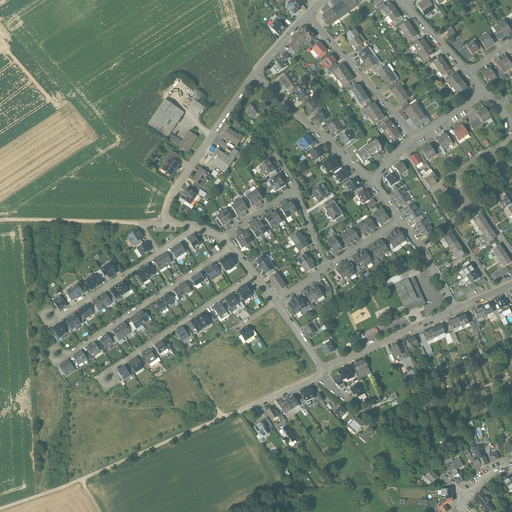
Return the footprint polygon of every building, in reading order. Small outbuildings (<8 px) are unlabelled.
[(292,0),(287,3),(294,14),(297,12),(298,11),(297,9),(303,6),(305,4),(302,0),(292,0)] [(344,0),(342,2),(348,11),(355,7),(358,5),(357,4),(354,0),(344,0)] [(428,0),(425,0),(418,5),(424,15),(434,9),(431,3),(428,0)] [(379,8),(384,4),(382,1),(374,6),(376,10),(379,8)] [(342,2),(332,9),(338,18),(339,19),(344,15),(343,14),(347,11),(348,12),(348,11),(342,2)] [(431,3),(434,9),(437,12),(439,11),(433,2),(431,3)] [(386,8),(383,10),(388,16),(395,11),(391,5),(386,8)] [(306,9),(303,6),(297,9),(298,11),(297,12),(300,15),(306,9)] [(338,18),(332,9),(324,14),(326,16),(323,18),(329,26),(333,23),(333,22),(338,18)] [(395,11),(388,16),(393,22),(396,20),(400,17),(395,11)] [(273,23),(269,27),(279,35),(285,28),(280,24),(276,20),(273,23)] [(399,27),(406,23),(404,20),(398,23),(395,26),(397,29),(399,27)] [(406,23),(399,27),(404,34),(412,28),(407,22),(406,23)] [(504,23),(499,26),(506,36),(511,33),(506,25),(504,23)] [(506,36),(499,26),(494,29),(496,32),(501,39),(506,36)] [(404,34),(403,35),(404,35),(409,41),(408,41),(408,42),(413,38),(417,36),(417,35),(412,28),(404,34)] [(350,32),(345,35),(346,36),(350,42),(357,37),(359,36),(354,29),(350,32)] [(488,36),(490,39),(491,39),(495,36),(493,34),(490,29),(485,32),(488,36)] [(307,30),(304,30),(303,30),(297,36),(297,37),(302,42),(306,39),(309,42),(315,37),(308,30),(307,30)] [(488,36),(485,38),(484,37),(480,40),(486,49),(494,44),(491,39),(490,39),(488,36)] [(293,51),(302,42),(297,37),(288,46),(293,51)] [(357,37),(350,42),(355,49),(362,44),(357,37)] [(419,42),(413,46),(418,53),(428,46),(423,39),(419,42)] [(320,43),(313,49),(319,56),(325,51),(326,50),(320,43)] [(476,45),(474,43),(467,47),(473,55),(479,50),(476,45)] [(428,46),(418,53),(423,61),(428,58),(433,54),(428,46)] [(366,50),(359,55),(364,62),(371,57),(366,50)] [(280,56),(282,58),(284,62),(290,58),(290,57),(290,58),(286,52),(280,56)] [(337,62),(331,55),(328,57),(327,57),(325,58),(325,59),(323,61),(328,68),(336,63),(337,62)] [(372,57),(371,57),(364,62),(369,69),(371,68),(377,64),(376,64),(372,57)] [(445,64),(440,57),(436,60),(433,62),(433,63),(438,69),(445,64)] [(507,58),(506,57),(501,61),(508,70),(511,67),(511,65),(511,64),(507,58)] [(284,62),(282,58),(275,63),(276,64),(273,67),(277,73),(287,66),(284,62)] [(508,70),(501,61),(496,64),(497,66),(503,74),(508,70)] [(373,71),(380,66),(381,65),(379,62),(376,64),(377,64),(371,68),(373,71)] [(329,72),(335,67),(337,65),(336,63),(328,68),(327,69),(329,72)] [(382,69),(378,72),(382,79),(390,73),(394,70),(390,64),(382,69)] [(445,64),(438,69),(442,76),(447,73),(450,71),(445,64)] [(348,73),(343,65),(337,69),(333,72),(339,80),(348,73)] [(378,72),(382,69),(380,66),(373,71),(375,74),(378,72)] [(333,72),(337,69),(335,67),(329,72),(327,73),(329,75),(333,72)] [(491,71),(497,79),(501,76),(495,68),(491,71)] [(491,71),(490,69),(482,75),(489,85),(497,79),(491,71)] [(285,75),(280,79),(283,84),(293,77),(290,72),(285,75)] [(348,73),(339,80),(343,86),(343,87),(349,83),(353,80),(348,73)] [(390,73),(382,79),(387,86),(395,80),(390,73)] [(445,79),(446,81),(455,75),(453,73),(449,76),(445,79)] [(455,75),(446,81),(448,84),(449,83),(452,87),(451,88),(452,88),(453,88),(462,81),(457,74),(455,75)] [(293,77),(283,84),(287,89),(292,85),(297,82),(293,77)] [(388,89),(393,86),(397,83),(395,80),(387,86),(388,89)] [(462,81),(453,88),(458,95),(462,92),(467,89),(462,81)] [(343,92),(351,86),(349,83),(343,87),(343,86),(341,88),(343,92)] [(299,88),(294,92),(297,96),(307,89),(303,84),(299,88)] [(355,87),(351,90),(356,97),(363,92),(358,85),(355,87)] [(395,88),(391,91),(396,98),(404,92),(399,85),(395,88)] [(307,89),(297,96),(300,101),(308,96),(310,94),(307,89)] [(363,92),(356,97),(361,105),(364,102),(369,99),(363,92)] [(404,92),(396,98),(400,104),(406,100),(409,98),(404,92)] [(317,107),(312,100),(308,103),(304,106),(309,113),(309,112),(317,107)] [(184,113),(165,101),(148,125),(167,138),(173,143),(176,138),(170,133),(184,113)] [(205,109),(194,101),(187,110),(199,118),(205,109)] [(258,108),(254,103),(247,108),(253,117),(268,107),(265,103),(258,108)] [(364,110),(367,114),(368,113),(371,117),(379,111),(374,103),(371,105),(364,110)] [(409,107),(405,111),(410,118),(420,111),(415,104),(409,107)] [(323,106),(318,109),(316,111),(318,114),(324,110),(325,109),(323,106)] [(485,108),(477,114),(479,118),(483,124),(491,118),(485,108)] [(318,114),(315,116),(321,123),(329,118),(324,110),(318,114)] [(420,111),(410,118),(415,125),(420,122),(424,119),(427,117),(422,110),(420,111)] [(371,117),(369,117),(375,125),(381,120),(384,118),(379,111),(371,117)] [(474,130),(483,124),(479,118),(470,124),(474,130)] [(328,126),(327,126),(333,134),(341,128),(336,120),(333,122),(328,126)] [(393,125),(390,121),(390,122),(385,125),(380,128),(389,141),(395,137),(399,135),(399,134),(394,128),(393,125)] [(462,125),(457,128),(463,137),(469,134),(465,128),(462,124),(462,125)] [(238,135),(228,128),(223,136),(237,146),(243,137),(239,134),(238,135)] [(463,137),(457,128),(452,131),(455,135),(458,141),(463,137)] [(346,133),(340,137),(345,145),(350,142),(354,139),(349,131),(346,133)] [(189,132),(182,142),(176,138),(173,143),(187,152),(197,138),(189,132)] [(446,134),(452,143),(455,141),(452,137),(449,132),(446,134)] [(446,134),(437,141),(441,146),(444,150),(448,148),(447,147),(451,144),(452,145),(453,144),(452,143),(446,134)] [(308,135),(297,142),(303,150),(310,146),(314,143),(312,140),(311,140),(310,139),(310,138),(308,135)] [(376,140),(356,154),(363,163),(371,158),(370,157),(382,148),(376,140)] [(429,145),(422,151),(425,156),(428,161),(436,156),(433,150),(429,145)] [(314,151),(310,154),(315,161),(326,154),(321,147),(314,151)] [(433,150),(436,156),(441,152),(438,148),(438,147),(433,150)] [(228,157),(217,149),(212,157),(208,162),(225,173),(233,161),(228,157)] [(228,157),(233,161),(239,153),(234,149),(228,157)] [(167,158),(168,159),(168,158),(174,162),(178,156),(171,152),(167,158)] [(416,155),(410,158),(416,166),(421,163),(418,159),(416,155)] [(418,159),(421,163),(423,166),(427,164),(422,156),(418,159)] [(174,162),(168,158),(168,159),(161,169),(168,173),(167,174),(167,175),(168,176),(170,176),(170,175),(171,175),(176,168),(179,165),(174,162)] [(333,158),(323,164),(323,165),(324,167),(326,167),(327,169),(326,170),(328,173),(332,170),(338,166),(338,165),(333,158)] [(264,164),(259,167),(261,171),(259,172),(260,173),(275,164),(273,161),(272,162),(272,163),(271,163),(269,161),(264,164)] [(402,163),(395,168),(397,171),(400,175),(407,171),(402,163)] [(275,164),(260,173),(262,175),(263,174),(266,177),(268,176),(276,171),(274,168),(274,167),(276,167),(277,166),(275,164)] [(213,177),(201,168),(192,181),(195,182),(200,186),(205,179),(210,182),(213,177)] [(345,169),(335,175),(340,183),(350,176),(345,169)] [(391,187),(397,183),(397,182),(392,174),(385,179),(391,187)] [(435,181),(430,174),(423,179),(430,188),(437,184),(435,181)] [(271,181),(269,182),(271,186),(269,187),(270,188),(285,179),(283,176),(282,177),(282,178),(280,178),(279,176),(271,181)] [(285,179),(270,188),(271,190),(273,189),(276,192),(281,189),(286,186),(284,183),(284,182),(286,182),(287,182),(285,179)] [(352,182),(347,185),(348,186),(352,193),(361,187),(356,179),(352,182)] [(347,185),(352,182),(350,180),(342,185),(345,188),(348,186),(347,185)] [(318,186),(312,191),(315,196),(326,189),(322,184),(318,186)] [(200,190),(199,190),(193,186),(190,189),(198,194),(200,190)] [(197,195),(187,188),(184,193),(193,200),(197,195)] [(326,189),(315,196),(319,202),(325,198),(329,195),(326,189)] [(250,192),(249,190),(244,193),(246,197),(249,202),(253,207),(255,205),(256,205),(256,207),(257,208),(260,206),(250,192)] [(258,193),(256,190),(253,192),(252,190),(250,192),(260,206),(262,204),(262,203),(260,203),(260,202),(263,200),(258,193)] [(358,196),(363,203),(371,198),(366,190),(364,192),(358,196)] [(396,194),(393,196),(397,201),(407,195),(403,190),(396,194)] [(511,205),(511,198),(507,191),(499,197),(502,201),(499,203),(502,207),(505,205),(507,208),(511,205)] [(193,200),(184,193),(180,198),(185,202),(190,205),(193,200)] [(329,195),(325,198),(328,201),(332,198),(334,197),(332,193),(329,195)] [(407,195),(397,201),(400,207),(403,205),(410,200),(407,195)] [(332,198),(328,201),(324,204),(326,207),(334,202),(332,198)] [(244,205),(241,200),(238,202),(237,200),(235,201),(245,216),(247,214),(247,213),(245,213),(245,212),(248,210),(244,205)] [(245,216),(235,201),(233,203),(234,204),(231,207),(233,209),(238,217),(240,215),(241,215),(241,217),(242,218),(245,216)] [(294,207),(290,202),(288,204),(287,203),(287,202),(286,201),(283,203),(293,217),(295,216),(294,214),(297,212),(294,207)] [(338,209),(334,202),(326,207),(324,208),(327,213),(325,214),(327,216),(338,209)] [(293,217),(283,203),(281,204),(281,206),(283,206),(282,207),(280,209),(284,214),(287,219),(290,217),(291,218),(293,217)] [(409,208),(404,211),(408,217),(417,210),(414,205),(409,208)] [(381,209),(380,208),(378,210),(378,211),(374,214),(379,222),(381,224),(389,219),(381,209)] [(338,209),(327,216),(328,219),(330,218),(333,222),(335,221),(343,216),(338,209)] [(228,212),(226,210),(223,212),(222,210),(220,211),(230,226),(232,224),(232,223),(230,223),(230,221),(233,220),(228,212)] [(417,210),(408,217),(411,222),(414,220),(421,215),(417,210)] [(230,226),(220,211),(218,212),(219,214),(216,217),(218,219),(223,227),(225,225),(226,225),(226,227),(227,228),(230,226)] [(279,217),(275,212),(273,214),(272,213),(272,212),(271,211),(268,213),(278,227),(280,226),(279,224),(282,222),(279,217)] [(278,227),(268,213),(266,214),(266,216),(268,216),(267,217),(265,219),(269,224),(272,229),(275,227),(276,228),(278,227)] [(481,215),(470,222),(472,224),(475,223),(478,228),(486,222),(481,215)] [(345,219),(343,216),(335,221),(337,224),(345,219)] [(369,218),(363,221),(370,232),(376,228),(373,224),(369,218)] [(417,225),(415,226),(419,231),(429,225),(425,220),(424,220),(417,225)] [(264,227),(260,222),(258,224),(257,223),(257,222),(256,221),(253,222),(263,237),(265,236),(263,234),(267,232),(264,227)] [(370,232),(363,221),(357,225),(360,230),(364,236),(370,232)] [(263,237),(253,222),(251,224),(251,225),(253,226),(252,227),(250,229),(254,234),(257,239),(260,236),(261,238),(263,237)] [(491,230),(486,222),(478,228),(475,229),(477,233),(478,232),(479,233),(481,232),(483,235),(491,230)] [(429,225),(419,231),(422,237),(424,236),(431,231),(432,230),(429,225)] [(355,233),(352,229),(346,232),(353,243),(359,239),(355,233)] [(402,236),(398,230),(393,234),(399,245),(405,241),(402,236)] [(483,235),(478,239),(481,244),(482,245),(486,243),(486,242),(487,241),(488,243),(493,240),(496,238),(491,230),(483,235)] [(128,237),(133,245),(140,240),(143,238),(138,231),(128,237)] [(245,232),(243,234),(241,233),(242,232),(241,231),(238,232),(248,247),(250,246),(248,244),(252,242),(249,237),(245,232)] [(248,247),(238,232),(236,234),(236,235),(238,236),(237,237),(235,239),(239,245),(242,249),(245,246),(246,248),(248,247)] [(353,243),(346,232),(340,236),(344,241),(347,247),(353,243)] [(302,238),(299,233),(298,234),(293,237),(292,238),(294,240),(293,241),(295,245),(305,239),(303,237),(302,238)] [(399,245),(393,234),(387,238),(391,244),(394,249),(399,245)] [(452,234),(444,240),(449,247),(457,242),(452,234)] [(195,237),(194,235),(187,239),(194,249),(200,245),(200,244),(195,237)] [(338,244),(333,237),(330,239),(331,239),(328,241),(333,249),(336,254),(336,253),(337,253),(341,251),(340,250),(342,249),(338,244)] [(305,239),(295,245),(298,249),(299,248),(301,251),(302,250),(307,247),(308,246),(305,242),(306,241),(305,239)] [(386,247),(382,241),(376,245),(383,256),(389,252),(386,247)] [(462,249),(457,242),(449,247),(446,249),(448,253),(451,251),(454,254),(462,249)] [(144,245),(137,249),(142,256),(151,250),(146,243),(144,245)] [(171,250),(176,258),(185,252),(182,248),(180,244),(171,250)] [(383,256),(376,245),(370,249),(374,255),(377,260),(383,256)] [(500,246),(492,251),(494,253),(493,254),(495,257),(496,256),(503,251),(500,246)] [(462,249),(454,254),(459,262),(467,257),(462,249)] [(503,251),(496,256),(500,262),(507,257),(503,251)] [(369,258),(365,252),(359,256),(366,267),(372,263),(369,258)] [(169,257),(166,253),(160,257),(165,266),(172,262),(169,257)] [(300,259),(299,260),(301,262),(299,263),(302,267),(312,261),(310,259),(309,259),(306,255),(305,255),(300,259)] [(225,270),(226,271),(228,269),(229,271),(233,268),(232,266),(235,265),(235,264),(233,261),(232,261),(229,256),(220,262),(225,270)] [(257,261),(260,266),(258,266),(260,269),(269,262),(273,260),(270,256),(266,258),(265,256),(263,257),(257,261)] [(366,267),(359,256),(353,260),(358,266),(360,271),(366,267)] [(160,257),(154,262),(157,266),(159,270),(165,266),(160,257)] [(507,257),(500,262),(504,268),(506,266),(511,263),(507,257)] [(312,261),(302,267),(305,271),(306,270),(308,273),(309,272),(314,269),(315,268),(312,264),(313,263),(312,261)] [(269,262),(260,269),(261,271),(263,270),(265,275),(266,274),(271,271),(273,269),(272,267),(272,266),(269,262)] [(115,271),(110,263),(104,267),(103,269),(109,278),(117,273),(115,271)] [(352,270),(348,263),(343,267),(349,278),(355,274),(352,270)] [(214,264),(205,270),(212,280),(220,275),(220,274),(217,269),(214,264)] [(142,269),(149,279),(155,275),(150,267),(148,265),(142,269)] [(470,265),(462,270),(466,277),(475,272),(470,265)] [(349,278),(343,267),(341,268),(340,268),(339,269),(339,270),(338,270),(339,270),(337,271),(342,280),(344,282),(349,278)] [(402,282),(413,277),(420,274),(418,267),(399,276),(401,281),(402,282)] [(143,283),(149,279),(142,269),(136,273),(139,278),(143,283)] [(96,275),(96,274),(100,280),(105,277),(100,270),(95,273),(96,275)] [(466,277),(463,279),(465,283),(469,281),(471,284),(473,282),(479,278),(475,272),(466,277)] [(96,275),(93,277),(92,276),(89,278),(89,279),(85,282),(91,290),(102,283),(100,280),(96,274),(96,275)] [(201,276),(200,274),(191,279),(195,286),(204,280),(201,276)] [(270,279),(269,279),(272,284),(271,285),(272,287),(282,281),(279,276),(278,277),(276,275),(275,276),(270,279)] [(386,288),(401,281),(399,276),(399,275),(383,282),(386,288)] [(425,304),(413,277),(402,282),(394,285),(406,312),(425,304)] [(282,281),(272,287),(273,289),(275,288),(278,293),(281,291),(285,288),(283,286),(284,285),(282,281)] [(125,285),(123,282),(118,286),(118,285),(116,286),(122,295),(128,291),(129,291),(125,285)] [(191,292),(185,283),(179,287),(185,296),(191,292)] [(77,285),(68,291),(73,300),(82,294),(82,293),(77,286),(77,285)] [(247,287),(252,295),(255,292),(250,285),(247,287)] [(319,291),(315,285),(313,287),(313,288),(310,289),(317,300),(323,296),(319,291)] [(122,295),(116,286),(115,287),(115,288),(110,291),(112,293),(116,299),(122,295)] [(243,299),(244,300),(247,298),(249,298),(253,296),(252,295),(247,287),(246,286),(238,291),(239,293),(243,299)] [(179,287),(173,291),(176,296),(179,300),(185,296),(179,287)] [(317,300),(310,289),(307,291),(304,293),(311,304),(317,300)] [(464,294),(461,290),(453,296),(455,299),(464,294)] [(105,294),(99,298),(105,308),(112,304),(107,296),(105,294)] [(170,297),(168,295),(164,298),(163,298),(162,299),(168,308),(174,304),(170,297)] [(231,308),(238,304),(236,300),(233,295),(232,295),(225,299),(226,300),(231,308)] [(62,299),(60,296),(53,301),(59,311),(67,306),(66,305),(62,299)] [(303,303),(299,297),(294,301),(300,311),(306,307),(303,303)] [(105,308),(99,298),(93,302),(95,306),(99,312),(105,308)] [(504,298),(497,301),(501,309),(508,306),(504,298)] [(168,308),(162,299),(160,300),(156,303),(157,306),(162,312),(168,308)] [(294,301),(288,305),(289,307),(294,315),(295,315),(300,311),(294,301)] [(213,308),(221,320),(224,318),(223,315),(227,313),(223,306),(220,303),(213,308)] [(489,304),(483,307),(486,314),(486,315),(493,313),(489,304)] [(88,306),(86,307),(85,307),(81,309),(82,310),(80,311),(85,319),(93,314),(88,306)] [(292,317),(294,315),(289,307),(286,309),(292,317)] [(483,307),(474,311),(477,319),(482,317),(482,316),(486,315),(486,314),(483,307)] [(136,316),(142,325),(149,320),(143,311),(136,316)] [(204,313),(201,316),(201,315),(194,320),(191,322),(193,326),(197,331),(200,329),(201,330),(208,325),(207,324),(210,322),(207,317),(204,313)] [(207,317),(210,322),(211,323),(217,319),(212,313),(207,317)] [(74,314),(66,319),(69,324),(73,329),(81,324),(76,316),(74,314)] [(465,315),(457,318),(462,330),(470,327),(465,315)] [(136,316),(130,320),(136,329),(142,325),(136,316)] [(457,318),(448,322),(452,332),(454,331),(455,333),(462,330),(457,318)] [(127,327),(125,323),(118,327),(125,337),(131,333),(128,328),(127,327)] [(61,324),(58,326),(58,325),(53,328),(59,338),(67,333),(62,326),(61,324)] [(307,328),(304,330),(308,337),(317,331),(312,325),(312,324),(307,328)] [(188,330),(192,336),(198,332),(197,331),(193,326),(188,329),(188,330)] [(441,326),(432,330),(435,338),(445,333),(441,326)] [(125,337),(118,327),(116,329),(117,329),(113,332),(115,336),(119,341),(125,337)] [(185,332),(183,327),(175,332),(176,334),(181,341),(183,345),(188,342),(186,339),(189,338),(189,337),(185,332)] [(248,327),(239,332),(241,335),(245,341),(253,336),(251,332),(248,327)] [(432,330),(423,334),(423,335),(426,342),(435,338),(432,330)] [(452,332),(449,333),(453,342),(454,345),(459,343),(455,333),(454,331),(452,332)] [(105,337),(100,340),(105,348),(113,343),(109,337),(107,335),(105,336),(105,337)] [(426,342),(423,335),(420,336),(428,355),(430,354),(431,355),(432,355),(426,342)] [(414,338),(407,341),(410,349),(414,347),(418,346),(414,337),(414,338)] [(154,346),(159,354),(167,349),(163,344),(162,341),(154,346)] [(403,342),(393,347),(393,348),(396,355),(397,357),(401,355),(407,368),(410,366),(411,368),(414,367),(403,342)] [(95,343),(86,349),(89,353),(92,357),(94,355),(95,356),(98,354),(97,353),(100,351),(95,343)] [(324,346),(322,347),(326,355),(334,351),(332,346),(330,343),(324,346)] [(142,354),(148,364),(156,359),(151,352),(149,349),(142,354)] [(81,352),(73,357),(73,358),(78,365),(86,360),(81,352)] [(95,362),(92,357),(89,353),(87,355),(93,364),(95,362)] [(444,356),(447,362),(454,359),(451,353),(444,356)] [(138,360),(137,358),(129,363),(135,371),(139,369),(141,369),(143,367),(138,360)] [(365,360),(356,364),(357,367),(358,370),(359,372),(358,373),(361,378),(370,373),(365,360)] [(68,361),(65,363),(65,364),(63,365),(63,364),(60,366),(61,369),(65,374),(66,376),(74,371),(73,369),(68,361)] [(117,371),(123,381),(131,376),(124,366),(117,371)] [(349,366),(338,371),(340,376),(342,381),(343,381),(342,380),(346,378),(347,379),(353,376),(352,373),(349,366)] [(345,387),(342,381),(340,376),(333,379),(335,382),(342,389),(345,387)] [(359,383),(350,388),(354,394),(356,392),(359,397),(365,393),(362,389),(363,388),(359,383)] [(310,388),(300,392),(303,399),(305,403),(314,399),(310,388)] [(299,405),(293,396),(286,401),(292,410),(299,405)] [(286,401),(279,406),(282,411),(281,411),(283,414),(284,413),(285,414),(292,410),(286,401)] [(304,406),(302,404),(299,406),(303,412),(305,414),(305,413),(307,415),(308,414),(307,412),(306,410),(306,409),(304,406)] [(346,412),(340,407),(341,408),(339,409),(338,409),(339,410),(335,413),(340,418),(346,412)] [(272,408),(267,412),(272,420),(278,415),(276,411),(275,412),(272,408)] [(346,425),(348,426),(354,420),(352,418),(346,425)] [(348,426),(355,433),(363,425),(356,418),(354,420),(348,426)] [(268,419),(254,428),(261,439),(265,436),(266,438),(270,435),(269,434),(272,432),(270,428),(273,427),(268,419)] [(369,427),(360,438),(365,443),(368,439),(371,435),(372,436),(371,434),(373,432),(374,433),(375,433),(369,427)] [(295,439),(287,428),(280,432),(285,439),(288,444),(288,443),(290,445),(290,446),(291,446),(292,446),(296,444),(296,443),(296,442),(294,439),(295,439)] [(503,452),(503,455),(506,455),(506,454),(506,452),(505,452),(505,450),(506,449),(506,448),(511,446),(509,443),(505,445),(502,446),(503,452)] [(481,450),(483,450),(481,446),(478,447),(477,444),(473,445),(475,449),(478,460),(484,457),(481,450)] [(467,450),(472,459),(476,457),(475,453),(473,447),(467,450)] [(472,459),(467,450),(461,453),(463,456),(466,461),(467,461),(472,459)] [(491,463),(499,459),(496,453),(493,454),(493,453),(492,454),(492,455),(488,456),(491,463)] [(463,467),(459,458),(452,461),(452,462),(454,466),(453,467),(454,470),(456,470),(463,467)] [(473,469),(480,466),(478,460),(470,464),(473,469)] [(458,474),(456,470),(454,470),(453,467),(454,466),(452,462),(449,464),(449,463),(446,465),(450,472),(448,473),(451,478),(453,477),(458,474)] [(427,475),(425,477),(432,484),(438,477),(431,470),(430,472),(427,475)] [(463,481),(458,474),(453,477),(457,484),(463,481)] [(509,492),(511,489),(511,477),(508,480),(508,479),(503,482),(509,492)] [(484,489),(475,498),(487,511),(491,507),(488,503),(490,502),(486,498),(485,498),(484,497),(488,493),(484,489)] [(452,502),(452,498),(446,500),(437,505),(439,508),(444,505),(448,503),(449,504),(452,502)] [(469,503),(474,508),(478,504),(474,499),(469,503)]
